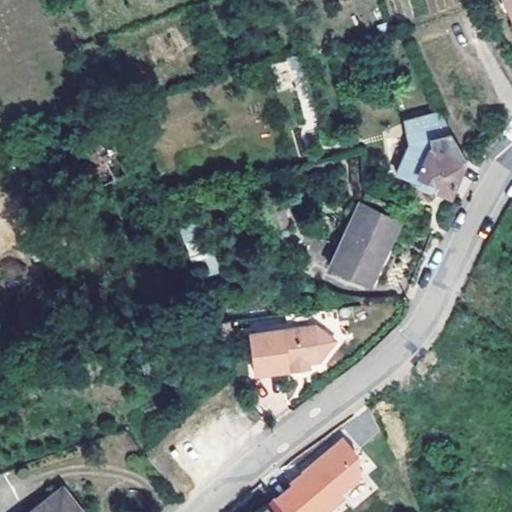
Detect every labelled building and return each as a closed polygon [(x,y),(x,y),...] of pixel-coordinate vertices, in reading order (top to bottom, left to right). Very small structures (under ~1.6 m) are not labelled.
[(511,0),(503,0),(511,19),(511,0)] [(426,191),(435,186),(449,194),(465,157),(449,130),(429,135),(428,142),(413,177),(414,184),(426,191)] [(109,131),(78,145),(97,187),(128,172),(109,131)] [(281,203),(277,187),(262,191),(266,207),(281,203)] [(368,285),(396,221),(358,204),(329,266),(368,285)] [(221,237),(208,242),(200,222),(182,228),(193,256),(205,290),(237,278),(221,237)] [(233,334),(228,321),(217,323),(223,338),(233,334)] [(289,364),(311,360),(311,358),(326,357),(339,338),(317,325),(252,332),(256,372),(290,369),(289,364)] [(312,365),(311,360),(289,364),(290,369),(312,365)] [(343,435),(274,496),(287,511),(326,511),(345,496),(342,491),(362,474),(361,453),(343,435)] [(75,511),(57,490),(31,511),(75,511)] [(282,511),(271,500),(265,505),(270,511),(282,511)]
